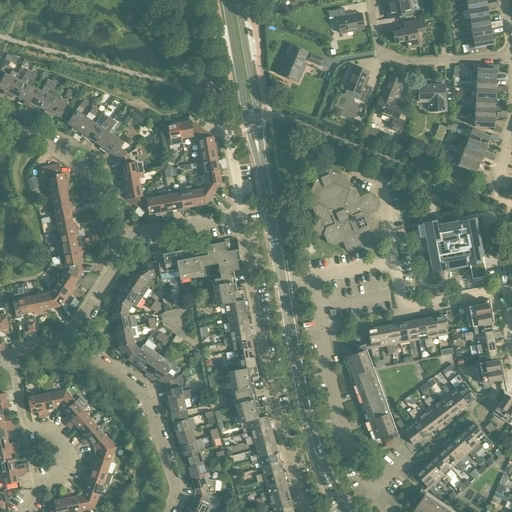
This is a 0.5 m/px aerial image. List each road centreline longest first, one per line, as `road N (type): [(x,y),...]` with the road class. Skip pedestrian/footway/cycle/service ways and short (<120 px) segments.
road 1 (residential): [(309,511),(272,389),(243,215)]
road 2 (residential): [(25,511),(40,484),(63,476),(72,454),(56,431),(26,437),(12,358)]
road 3 (residential): [(179,511),(146,413),(67,342)]
road 4 (residential): [(373,494),(346,438),(318,307)]
road 5 (residential): [(0,120),(95,176),(114,242)]
road 6 (residential): [(511,384),(401,464),(373,494)]
road 7 (tertiary): [(313,441),(282,283)]
road 8 (tertiary): [(225,0),(257,147)]
road 9 (tertiary): [(257,147),(236,0)]
road 10 (residential): [(114,242),(243,215)]
road 11 (residential): [(507,54),(407,61),(380,54)]
